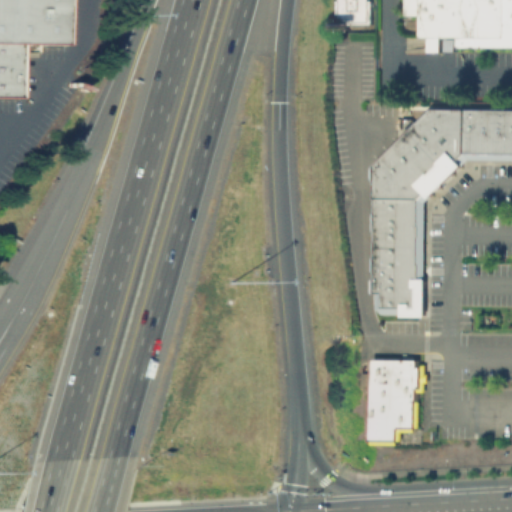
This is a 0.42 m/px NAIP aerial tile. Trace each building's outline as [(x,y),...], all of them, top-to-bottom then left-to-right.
[(0,0),(59,0),(59,44),(15,43),(0,42),(0,0)] [(372,0),(372,29),(334,29),(334,0),(372,0)] [(417,38),(416,14),(403,14),(403,0),(511,0),(511,47),(457,47),(457,37),(439,37),(439,51),(425,51),(425,38),(417,38)] [(0,42),(0,97),(14,98),(15,43),(0,42)] [(432,109),(480,109),(479,159),(467,158),(454,171),(412,128),(432,109)] [(480,109),(495,109),(494,159),(479,159),(480,109)] [(495,109),(510,109),(510,159),(494,159),(495,109)] [(375,165),(412,128),(454,171),(424,201),(424,213),(375,213),(375,165)] [(374,257),(375,213),(424,213),(423,258),(374,257)] [(423,285),(374,285),(374,257),(423,258),(423,285)] [(375,308),(375,292),(374,292),(374,285),(423,285),(423,309),(417,314),(381,314),(375,308)] [(372,359),(417,359),(417,364),(423,364),(423,385),(418,385),(418,428),(400,428),(400,441),(372,440),(372,359)]
